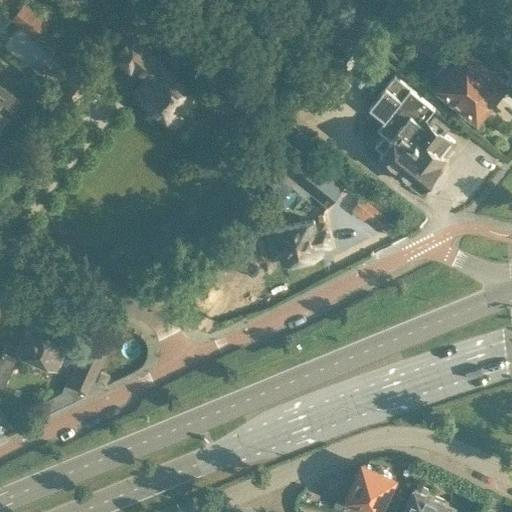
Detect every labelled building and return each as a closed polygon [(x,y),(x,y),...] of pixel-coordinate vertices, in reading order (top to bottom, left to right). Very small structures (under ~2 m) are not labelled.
[(37,12),(24,28),(37,38),(50,22),(37,12)] [(135,91),(175,124),(190,106),(194,106),(199,100),(198,96),(201,93),(197,89),(200,86),(203,88),(218,70),(203,58),(188,76),(191,78),(188,82),(133,36),(145,21),(133,12),(121,27),(130,34),(112,56),(126,68),(130,71),(134,67),(146,77),(135,91)] [(504,81),(481,62),(460,46),(436,76),(442,80),(439,84),(453,95),(477,115),(479,112),(484,112),(490,103),(490,99),(504,81)] [(99,78),(101,75),(80,58),(75,65),(95,81),(99,78)] [(394,76),(369,105),(388,121),(389,129),(375,146),(382,152),(380,153),(396,166),(411,178),(411,179),(419,186),(420,185),(424,189),(437,173),(433,170),(455,143),(442,132),(447,125),(435,115),(429,122),(425,119),(434,108),(410,89),(394,76)] [(0,128),(10,116),(12,118),(22,105),(0,87),(0,128)] [(266,129),(243,159),(272,182),(277,176),(296,153),(266,129)] [(287,175),(311,194),(327,207),(343,186),(303,154),(287,175)] [(330,246),(323,213),(317,214),(319,222),(315,223),(314,218),(274,226),(276,232),(266,234),(271,260),(281,258),(282,261),(322,253),(321,248),(330,246)] [(30,319),(22,336),(14,332),(4,353),(17,359),(21,350),(55,365),(68,335),(30,319)] [(88,344),(70,381),(67,379),(61,391),(44,400),(49,412),(83,395),(86,390),(104,352),(88,344)] [(0,386),(3,388),(17,359),(4,353),(0,361),(0,386)] [(100,371),(97,380),(106,383),(110,375),(100,371)] [(377,470),(363,464),(348,496),(362,503),(358,511),(359,511),(375,511),(377,508),(392,477),(391,476),(390,475),(389,473),(388,472),(386,471),(384,470),(383,470),(381,469),(379,470),(377,470)] [(396,511),(394,511),(393,511),(453,511),(455,508),(448,505),(448,502),(428,493),(427,489),(421,487),(417,488),(414,487),(402,511),(396,511)]
